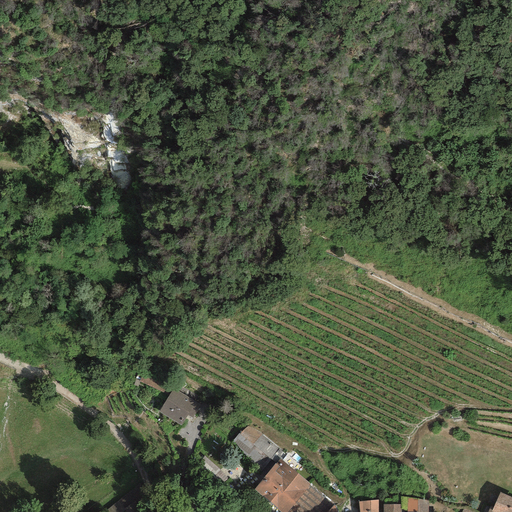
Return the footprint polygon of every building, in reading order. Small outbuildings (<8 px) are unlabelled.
[(163,393),(167,387),(142,374),(139,381),(163,393)] [(200,405),(173,388),(159,412),(181,426),(187,415),(192,418),(200,405)] [(262,434),(247,426),(241,432),(240,431),(233,440),(242,453),(262,470),(271,460),(275,463),(284,453),(262,434)] [(227,478),(204,456),(200,463),(222,483),(227,478)] [(263,496),(281,511),(286,511),(309,485),(310,484),(280,459),(254,490),(262,497),(263,496)] [(138,485),(107,510),(108,511),(122,511),(125,511),(142,511),(134,502),(145,493),(138,485)] [(326,511),(333,504),(309,485),(286,511),(326,511)] [(511,511),(511,498),(499,493),(492,510),(489,509),(487,511),(511,511)] [(427,511),(428,500),(407,497),(406,511),(427,511)] [(377,511),(378,500),(358,502),(359,511),(377,511)]
